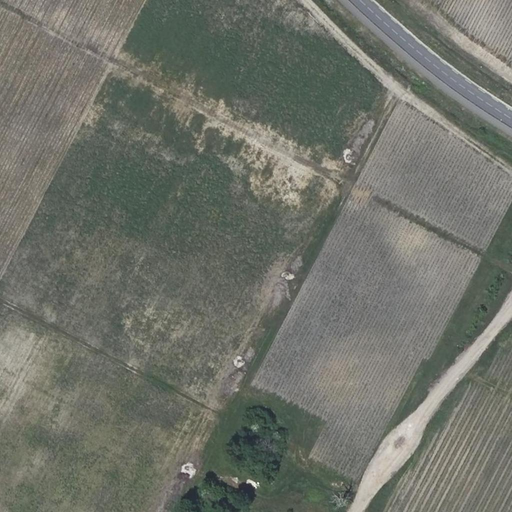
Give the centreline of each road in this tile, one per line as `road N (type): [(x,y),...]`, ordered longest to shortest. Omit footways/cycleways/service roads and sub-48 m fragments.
road 1 (track): [(310,0),(379,69),(511,171)]
road 2 (unclassified): [(511,304),(353,511)]
road 3 (tertiary): [(511,120),(408,47),(360,0)]
